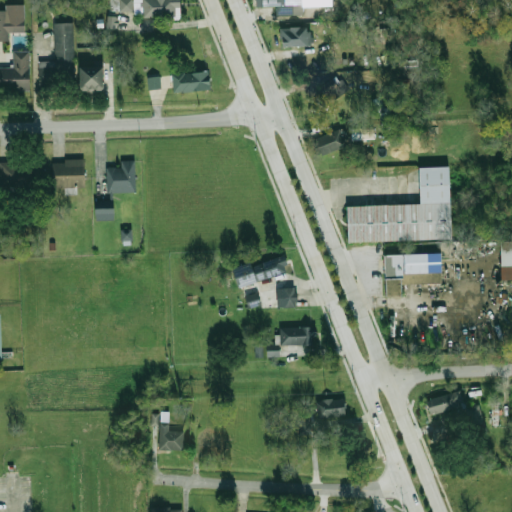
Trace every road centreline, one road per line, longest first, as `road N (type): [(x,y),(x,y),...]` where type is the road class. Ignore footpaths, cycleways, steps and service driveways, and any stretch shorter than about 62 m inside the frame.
road 1 (tertiary): [(207,0),(419,511)]
road 2 (tertiary): [(441,511),(236,0)]
road 3 (residential): [(0,128),(283,118)]
road 4 (residential): [(147,478),(412,491)]
road 5 (residential): [(511,370),(365,377)]
